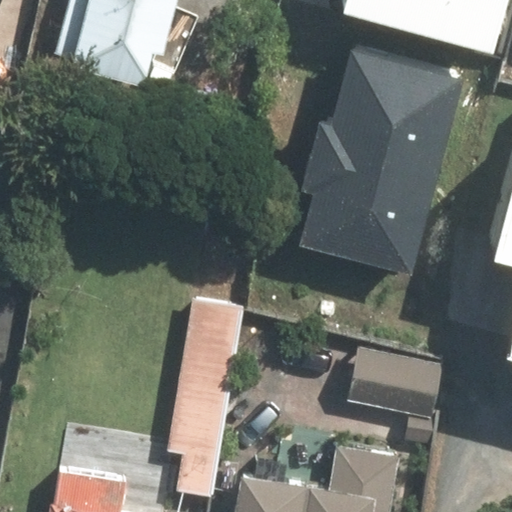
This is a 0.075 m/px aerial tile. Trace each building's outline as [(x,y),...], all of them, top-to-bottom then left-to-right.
[(57,0),(40,67),(139,93),(163,0),(57,0)] [(361,0),(492,34),(501,0),(361,0)] [(401,272),(458,57),(341,26),(317,115),(306,112),(288,178),(298,181),(282,241),(401,272)] [(511,137),(486,231),(511,238),(511,317),(509,330),(511,330),(511,137)] [(236,297),(178,288),(153,446),(173,449),(167,488),(205,494),(236,297)] [(351,341),(339,400),(403,414),(400,428),(427,434),(443,360),(351,341)] [(319,486),(228,474),(222,511),(379,511),(389,443),(326,435),(319,486)] [(121,511),(126,478),(43,466),(36,511),(121,511)]
